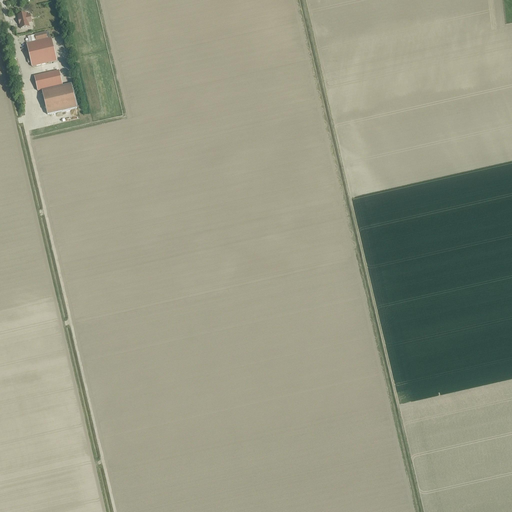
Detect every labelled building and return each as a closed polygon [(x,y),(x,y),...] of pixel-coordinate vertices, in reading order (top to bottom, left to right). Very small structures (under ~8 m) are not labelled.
[(20,29),(29,27),(26,14),(17,16),(20,29)] [(35,36),(36,42),(47,39),(46,32),(35,35),(35,36)] [(32,67),(57,61),(51,38),(47,39),(36,42),(27,44),(32,67)] [(42,90),(63,85),(59,71),(35,77),(38,91),(42,90)] [(73,83),(42,90),(48,114),(79,107),(73,83)]
